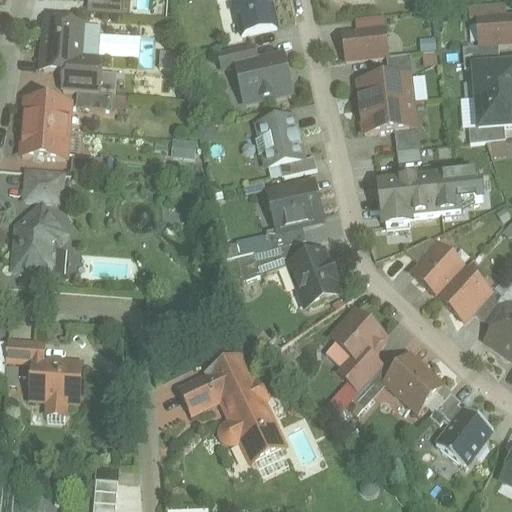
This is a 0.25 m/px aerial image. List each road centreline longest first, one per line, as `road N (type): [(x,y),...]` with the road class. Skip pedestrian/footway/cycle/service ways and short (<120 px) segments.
road 1 (residential): [(305,0),(366,275),(511,405)]
road 2 (residential): [(153,511),(137,325),(108,309),(0,304)]
